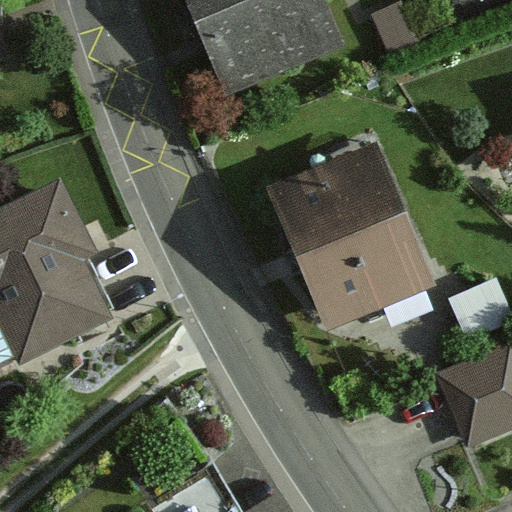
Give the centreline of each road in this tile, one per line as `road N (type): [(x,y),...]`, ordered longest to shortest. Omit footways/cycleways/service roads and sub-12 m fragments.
road 1 (unclassified): [(345,511),(226,321),(154,161),(98,0)]
road 2 (track): [(4,511),(226,321)]
